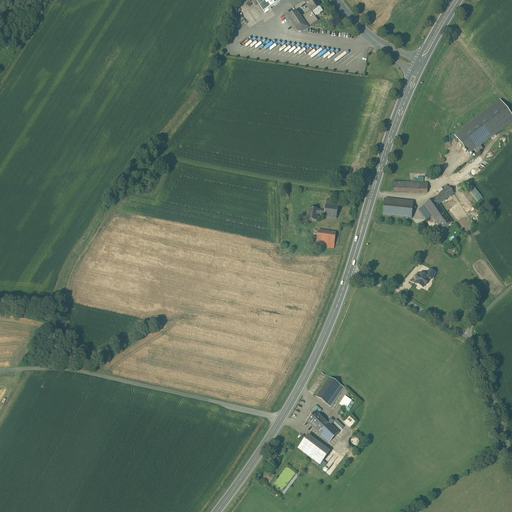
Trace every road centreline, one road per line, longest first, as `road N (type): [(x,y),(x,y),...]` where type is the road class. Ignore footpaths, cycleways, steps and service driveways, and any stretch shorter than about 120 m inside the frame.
road 1 (unclassified): [(280,420),(71,369),(0,371)]
road 2 (unclassified): [(511,456),(478,348),(350,265)]
road 3 (secondary): [(418,66),(350,265)]
road 4 (track): [(372,192),(175,158)]
road 5 (secondary): [(350,265),(280,420)]
